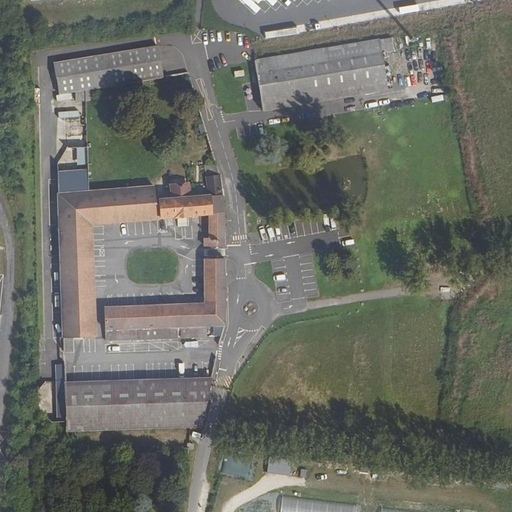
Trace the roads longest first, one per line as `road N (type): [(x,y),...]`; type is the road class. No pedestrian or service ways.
road 1 (unknown): [(194,43),(51,58),(49,326),(59,351),(233,354)]
road 2 (unclassified): [(199,0),(194,43),(235,194),(246,287)]
road 3 (unclassified): [(243,324),(209,430),(194,511)]
road 4 (unknown): [(222,0),(256,22),(395,0)]
